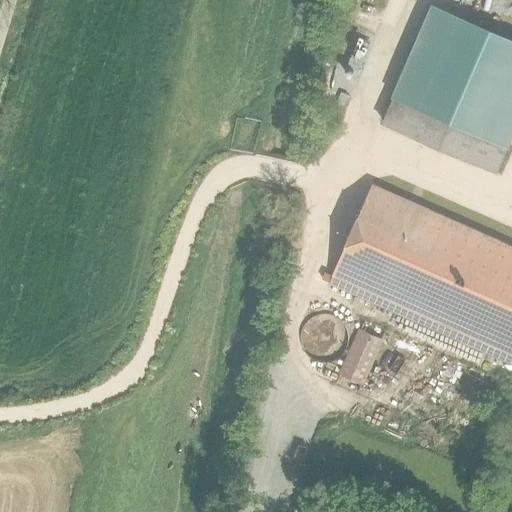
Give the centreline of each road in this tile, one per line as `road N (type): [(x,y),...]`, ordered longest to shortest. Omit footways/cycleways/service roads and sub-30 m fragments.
road 1 (track): [(332,171),(293,306),(292,350),(318,411),(286,506)]
road 2 (track): [(353,166),(366,82),(404,0)]
